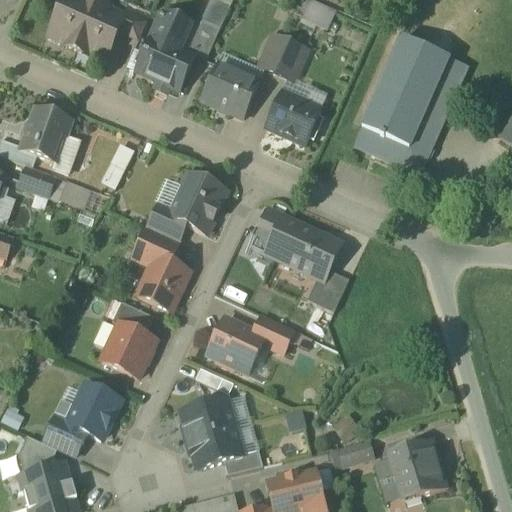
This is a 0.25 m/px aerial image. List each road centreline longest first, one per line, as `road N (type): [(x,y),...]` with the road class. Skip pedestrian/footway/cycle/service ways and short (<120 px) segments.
road 1 (residential): [(264,181),(140,442),(152,487)]
road 2 (residential): [(0,59),(264,181)]
road 3 (residential): [(444,249),(443,296),(507,511)]
road 4 (residential): [(264,181),(444,249)]
